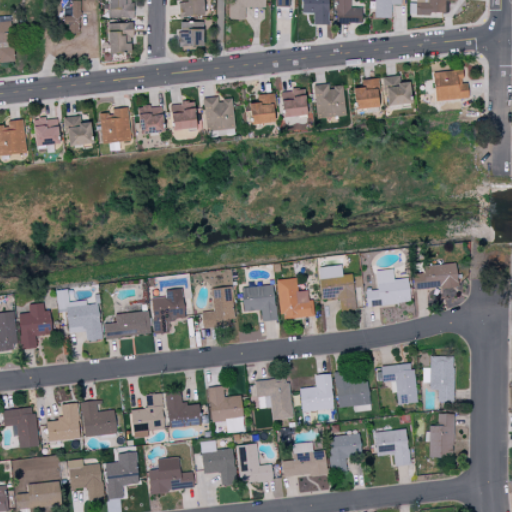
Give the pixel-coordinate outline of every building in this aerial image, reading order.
[(80,33),(80,0),(70,0),(71,13),(63,13),(63,26),(68,25),(68,33),(80,33)] [(133,18),(133,0),(110,0),(110,17),(133,18)] [(181,0),(182,16),(206,15),(204,0),(181,0)] [(229,0),(230,19),(244,20),(245,7),(265,7),(265,0),(229,0)] [(313,24),(330,24),(329,0),(302,0),(303,13),(313,13),(313,24)] [(336,0),(336,23),(362,23),(362,7),(351,7),(350,0),(336,0)] [(392,17),(392,4),(402,4),(402,0),(374,0),(374,17),(392,17)] [(452,0),(458,0),(457,0),(416,0),(417,3),(409,3),(409,13),(446,13),(446,0),(452,0)] [(0,62),(14,61),(12,16),(0,16),(0,62)] [(205,45),(205,21),(181,21),(181,46),(205,45)] [(110,23),(110,53),(134,53),(133,22),(110,23)] [(437,102),(469,97),(467,81),(465,82),(463,69),(433,73),(437,102)] [(413,103),(411,82),(400,83),(399,76),(385,77),(387,105),(413,103)] [(357,109),(382,107),(379,78),(361,80),(362,87),(355,88),(357,109)] [(313,85),(318,119),(346,115),(343,85),(329,87),(328,83),(313,85)] [(309,115),(308,89),(283,91),(284,116),(309,115)] [(258,94),(258,103),(252,103),(253,124),(277,122),(275,94),(258,94)] [(202,99),(206,132),(236,127),(231,98),(219,100),(218,96),(202,99)] [(198,128),(197,102),(173,103),(173,129),(198,128)] [(139,133),(164,132),(163,106),(138,107),(139,133)] [(102,143),(130,141),(128,107),(112,109),(113,113),(100,114),(102,143)] [(70,145),(94,144),(93,122),(81,122),(80,116),(64,117),(65,134),(70,134),(70,145)] [(61,144),(58,117),(34,120),(37,146),(61,144)] [(0,154),(25,153),(24,120),(8,120),(8,125),(0,125),(0,154)] [(424,266),(425,273),(413,274),(415,291),(459,286),(456,263),(424,266)] [(321,300),(339,298),(340,310),(355,310),(353,274),(342,275),(342,266),(319,267),(321,300)] [(367,307),(411,303),(408,278),(393,279),(393,269),(375,271),(377,290),(365,291),(367,307)] [(280,319),(312,317),(310,290),(297,291),(296,278),(277,279),(280,319)] [(202,327),(234,325),(231,286),(211,288),(213,311),(201,312),(202,327)] [(261,321),(275,320),(274,286),(242,287),(243,311),(261,310),(261,321)] [(69,333),(85,331),(86,341),(102,339),(98,303),(85,305),(85,300),(68,302),(66,289),(55,290),(58,312),(66,312),(69,333)] [(151,297),(153,333),(169,332),(168,320),(184,319),(183,289),(165,290),(165,297),(151,297)] [(18,314),(22,349),(37,347),(35,336),(52,334),(49,310),(44,311),(43,303),(28,304),(28,312),(18,314)] [(13,311),(0,312),(0,351),(17,349),(13,311)] [(115,314),(115,322),(104,323),(105,338),(150,334),(148,311),(115,314)] [(438,402),(453,402),(454,356),(430,356),(430,368),(422,368),(422,383),(430,383),(430,390),(438,390),(438,402)] [(397,404),(415,402),(413,364),(381,365),(382,382),(390,382),(391,393),(396,392),(397,404)] [(370,411),(369,372),(335,374),(336,407),(354,407),(354,411),(370,411)] [(333,409),(331,374),(314,375),(315,387),(300,388),(301,411),(333,409)] [(292,417),(287,377),(254,381),(258,409),(270,407),(272,420),(292,417)] [(226,433),(244,431),(240,395),(223,397),(222,386),(207,388),(211,422),(225,421),(226,433)] [(164,393),(170,428),(201,424),(198,403),(182,405),(180,391),(164,393)] [(145,395),(147,408),(131,410),(134,438),(148,436),(147,431),(165,429),(161,394),(145,395)] [(81,402),(85,437),(117,433),(114,410),(97,412),(96,401),(81,402)] [(48,441),(79,439),(77,403),(61,404),(62,419),(47,420),(48,441)] [(34,407),(2,410),(4,426),(13,425),(14,436),(18,436),(19,448),(38,446),(34,407)] [(453,413),(438,414),(438,426),(429,426),(430,458),(454,458),(453,413)] [(394,454),(395,466),(410,464),(406,429),(374,432),(377,456),(394,454)] [(346,472),(346,455),(361,455),(360,435),(329,436),(330,472),(346,472)] [(200,442),(204,474),(219,472),(222,486),(237,484),(232,448),(216,450),(215,440),(200,442)] [(283,478),(327,473),(325,449),(313,451),(312,441),(292,444),(294,460),(281,461),(283,478)] [(258,466),(256,443),(236,445),(240,483),(274,480),(273,464),(258,466)] [(104,463),(107,498),(125,496),(124,485),(139,484),(136,452),(116,454),(117,462),(104,463)] [(193,472),(180,473),(179,457),(157,459),(157,469),(148,470),(150,492),(194,489),(193,472)] [(69,489),(86,488),(87,501),(103,499),(99,463),(83,465),(82,459),(66,460),(69,489)] [(28,483),(28,493),(17,494),(18,508),(59,506),(58,482),(28,483)]
